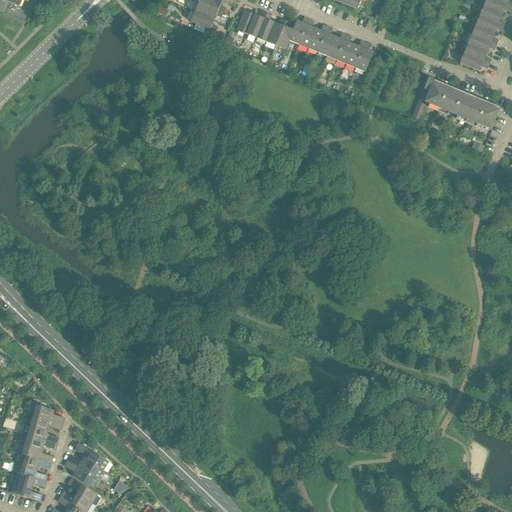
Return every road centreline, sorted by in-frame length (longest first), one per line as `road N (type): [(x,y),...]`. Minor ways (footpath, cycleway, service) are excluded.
road 1 (primary): [(225,511),(0,296)]
road 2 (residential): [(511,93),(307,10)]
road 3 (residential): [(0,97),(99,0)]
